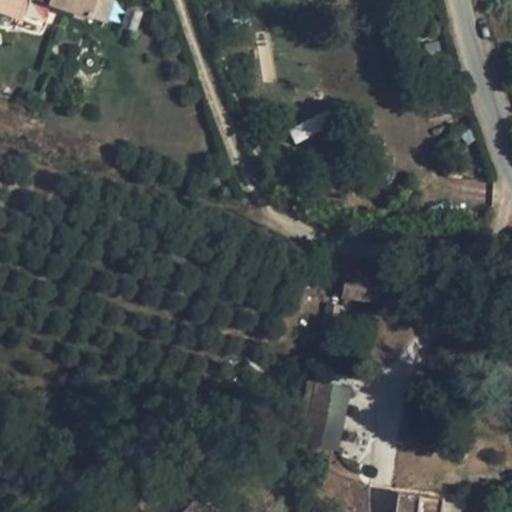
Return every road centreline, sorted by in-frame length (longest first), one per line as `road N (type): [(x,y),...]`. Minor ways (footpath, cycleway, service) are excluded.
road 1 (track): [(511,260),(398,251),(271,205),(205,64),(188,0)]
road 2 (unclassified): [(511,157),(462,0)]
